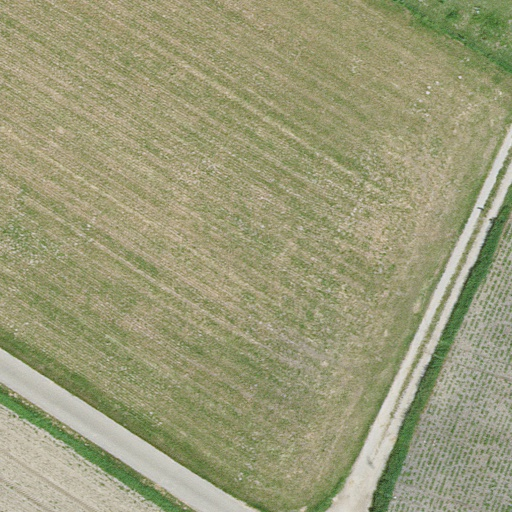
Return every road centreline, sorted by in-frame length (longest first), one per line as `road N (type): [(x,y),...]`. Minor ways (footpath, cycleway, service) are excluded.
road 1 (track): [(511,161),(361,511)]
road 2 (track): [(0,359),(238,511)]
